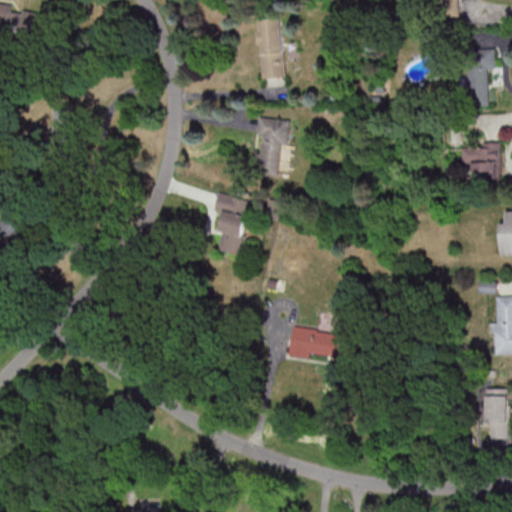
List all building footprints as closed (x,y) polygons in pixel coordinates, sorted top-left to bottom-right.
[(0,27),(48,36),(52,13),(0,4),(0,27)] [(260,19),(263,78),(287,77),(284,18),(260,19)] [(490,105),(489,69),(497,69),(496,49),(469,49),(470,105),(490,105)] [(55,154),(77,154),(77,110),(55,110),(55,154)] [(261,175),(281,177),(287,119),(261,116),(259,135),(265,135),(261,175)] [(473,166),(474,180),(502,179),(502,142),(464,142),(464,166),(473,166)] [(219,250),(242,254),(253,199),(220,192),(217,209),(227,211),(219,250)] [(511,210),(502,211),(502,255),(511,255),(511,210)] [(0,249),(27,229),(14,211),(0,220),(0,249)] [(494,295),(511,294),(511,352),(493,353),(491,321),(495,321),(494,295)] [(352,356),(352,331),(293,330),(292,355),(352,356)] [(488,388),(488,439),(511,438),(511,417),(511,388),(488,388)] [(131,497),(130,511),(154,511),(154,497),(131,497)]
